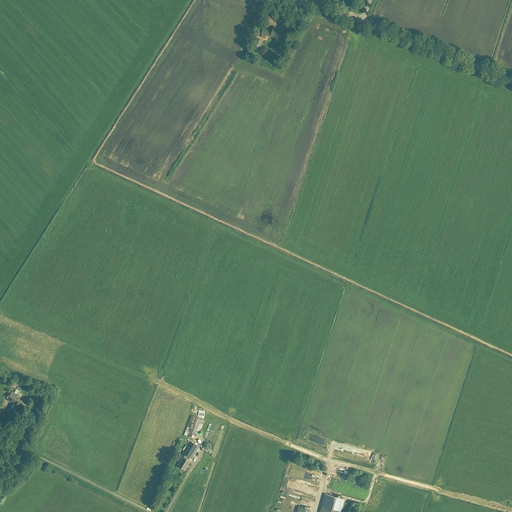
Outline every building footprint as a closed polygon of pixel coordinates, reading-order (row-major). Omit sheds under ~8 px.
[(271,35),(280,39),(283,31),(274,27),(271,35)] [(260,48),(263,40),(256,37),(253,45),(260,48)] [(12,391),(7,400),(13,403),(9,411),(16,415),(20,407),(21,407),(26,399),(12,391)] [(195,435),(201,419),(191,415),(184,435),(191,438),(192,434),(195,435)] [(218,425),(208,441),(212,443),(222,427),(218,425)] [(188,457),(191,459),(199,447),(189,441),(182,453),(185,455),(183,457),(178,465),(184,469),(189,461),(186,459),(188,457)] [(170,475),(175,479),(179,474),(173,470),(170,475)] [(319,511),(341,511),(345,499),(325,494),(319,511)]
